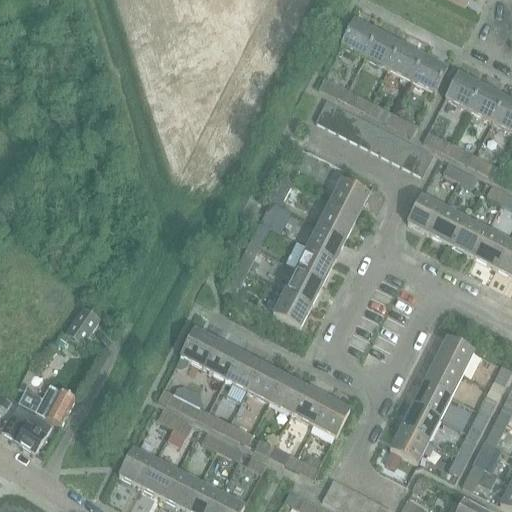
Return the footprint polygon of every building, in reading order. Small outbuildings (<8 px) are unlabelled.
[(443,0),(465,11),(470,0),(443,0)] [(340,49),(364,61),(377,36),(353,24),(340,49)] [(377,36),(364,61),(387,73),(400,48),(377,36)] [(387,73),(410,84),(423,59),(400,48),(387,73)] [(447,72),(423,59),(410,84),(434,97),(447,72)] [(469,115),(482,90),(458,77),(445,102),(469,115)] [(319,92),(336,101),(341,91),(324,82),(319,92)] [(469,115),(492,126),(505,101),(482,90),(469,115)] [(345,93),(339,103),(359,113),(364,103),(345,93)] [(511,136),(511,105),(505,101),(492,126),(511,136)] [(327,105),(316,127),(326,132),(337,111),(327,105)] [(368,105),(363,115),(382,125),(387,115),(368,105)] [(326,132),(336,137),(347,116),(337,111),(326,132)] [(336,137),(348,143),(358,122),(347,116),(336,137)] [(391,116),(386,127),(406,137),(411,127),(391,116)] [(348,143),(358,148),(369,127),(358,122),(348,143)] [(358,148),(368,154),(379,132),(369,127),(358,148)] [(368,154),(379,159),(390,138),(379,132),(368,154)] [(447,158),(452,148),(428,136),(423,146),(447,158)] [(379,159),(390,165),(400,143),(390,138),(379,159)] [(390,165),(400,170),(411,149),(400,143),(390,165)] [(447,158),(463,167),(469,156),(452,148),(447,158)] [(400,170),(411,175),(422,154),(411,149),(400,170)] [(422,154),(411,175),(422,181),(433,160),(422,154)] [(472,158),(467,168),(487,179),(492,168),(472,158)] [(289,166),(281,182),(290,187),(299,170),(289,166)] [(443,178),(457,186),(462,175),(448,168),(443,178)] [(462,175),(457,186),(472,193),(478,183),(462,175)] [(271,202),(272,203),(280,207),(290,187),(281,182),(271,202)] [(330,207),(357,221),(369,199),(342,185),(330,207)] [(487,201),(501,208),(507,198),(492,190),(487,201)] [(511,213),(511,200),(507,198),(501,208),(511,213)] [(444,212),(421,200),(407,228),(430,238),(444,212)] [(269,236),(280,241),(295,206),(284,202),(269,236)] [(357,221),(330,207),(319,229),(345,243),(357,221)] [(266,210),(258,226),(267,231),(276,214),(266,210)] [(466,223),(444,212),(430,238),(452,250),(466,223)] [(466,223),(452,250),(474,261),(488,235),(466,223)] [(251,240),(253,240),(261,244),(267,231),(258,226),(251,240)] [(345,243),(319,229),(307,251),(334,265),(345,243)] [(510,246),(488,235),(474,261),(496,272),(510,246)] [(511,246),(510,246),(496,272),(511,280),(511,246)] [(334,265),(307,251),(296,273),(323,287),(334,265)] [(244,254),(235,271),(245,276),(254,259),(244,254)] [(235,296),(245,276),(235,271),(225,291),(235,296)] [(323,287),(296,273),(284,296),(311,310),(323,287)] [(272,318),(299,332),(311,310),(284,296),(272,318)] [(84,315),(66,341),(83,353),(85,350),(89,344),(101,326),(84,315)] [(203,373),(217,345),(194,334),(180,361),(203,373)] [(435,365),(462,379),(474,356),(446,343),(435,365)] [(217,345),(203,373),(225,384),(239,357),(217,345)] [(239,357),(225,384),(247,395),(261,368),(239,357)] [(462,379),(435,365),(424,387),(451,401),(462,379)] [(261,368),(247,395),(269,407),(283,380),(261,368)] [(511,376),(502,371),(494,385),(504,391),(511,376)] [(283,380),(269,407),(291,418),(305,391),(283,380)] [(451,401),(424,387),(412,409),(440,423),(451,401)] [(58,429),(61,431),(75,403),(50,389),(42,404),(27,396),(20,409),(58,429)] [(305,391),(291,418),(313,430),(327,402),(305,391)] [(11,405),(1,398),(0,400),(0,408),(6,412),(11,405)] [(166,408),(181,415),(186,405),(171,398),(166,408)] [(486,400),(479,415),(489,420),(496,405),(486,400)] [(336,441),(350,414),(327,402),(313,430),(336,441)] [(186,405),(181,415),(196,423),(201,413),(186,405)] [(440,423),(412,409),(401,431),(428,445),(440,423)] [(511,417),(511,413),(504,409),(496,424),(506,429),(511,417)] [(1,435),(16,445),(35,457),(52,431),(32,419),(18,411),(1,435)] [(163,415),(157,424),(172,432),(177,422),(163,415)] [(489,420),(479,415),(471,430),(481,435),(489,420)] [(210,430),(225,438),(230,428),(215,420),(210,430)] [(177,422),(172,432),(187,440),(192,430),(177,422)] [(488,439),(489,439),(498,444),(506,429),(496,424),(488,439)] [(240,446),(240,445),(245,436),(230,428),(225,438),(240,446)] [(428,445),(401,431),(390,454),(417,468),(428,445)] [(207,438),(206,438),(201,447),(216,455),(221,445),(207,438)] [(254,453),(269,461),(274,451),(260,443),(254,453)] [(221,445),(216,455),(231,463),(236,453),(221,445)] [(466,464),(474,450),(464,445),(456,459),(466,464)] [(284,469),(284,468),(289,459),(274,451),(269,461),(284,469)] [(119,480),(141,492),(155,465),(133,453),(119,480)] [(473,468),(483,473),(491,458),(481,453),(473,468)] [(466,464),(456,459),(449,474),(459,479),(466,464)] [(266,468),(251,461),(246,470),(261,478),(266,468)] [(141,492),(163,503),(178,476),(155,465),(141,492)] [(304,466),(299,476),(314,484),(319,474),(304,466)] [(473,468),(466,483),(476,488),(483,473),(473,468)] [(163,503),(180,511),(187,511),(200,488),(178,476),(163,503)] [(419,482),(412,495),(421,499),(427,486),(419,482)] [(334,511),(345,490),(333,484),(322,505),(334,511)] [(500,510),(503,511),(511,511),(511,487),(500,510)] [(187,511),(214,511),(222,499),(200,488),(187,511)] [(348,511),(357,496),(345,490),(334,511),(335,511),(348,511)] [(357,496),(348,511),(363,511),(369,503),(357,496)] [(243,511),(244,511),(222,499),(214,511),(243,511)] [(291,510),(295,511),(309,511),(312,508),(296,500),(291,510)] [(379,511),(381,509),(369,503),(363,511),(379,511)]
